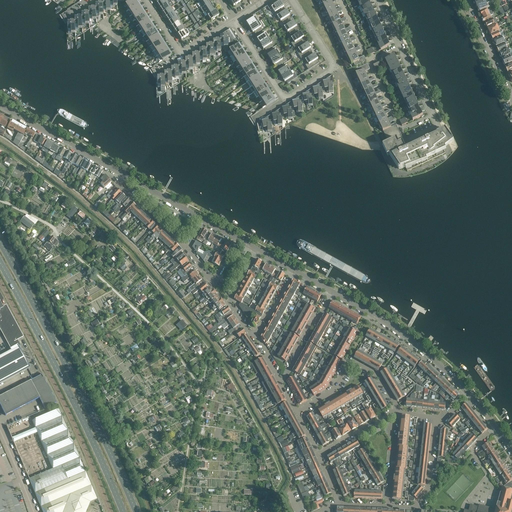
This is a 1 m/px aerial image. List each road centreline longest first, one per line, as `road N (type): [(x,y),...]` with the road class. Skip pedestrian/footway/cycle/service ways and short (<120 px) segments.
road 1 (primary): [(135,511),(0,242)]
road 2 (primary): [(0,262),(123,511)]
road 3 (residential): [(156,193),(0,106)]
road 4 (residential): [(467,392),(421,349),(333,293)]
road 5 (residential): [(285,100),(335,67),(291,0)]
road 6 (residential): [(389,506),(414,507),(425,493),(433,426),(444,416)]
